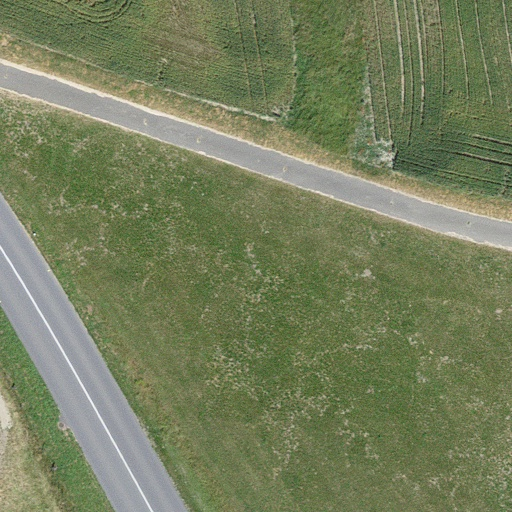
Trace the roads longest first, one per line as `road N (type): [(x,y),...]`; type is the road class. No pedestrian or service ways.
road 1 (track): [(0,75),(481,233),(511,235)]
road 2 (tertiary): [(152,511),(0,245)]
